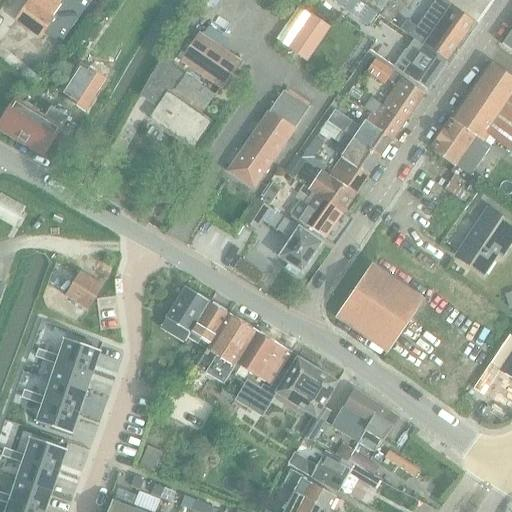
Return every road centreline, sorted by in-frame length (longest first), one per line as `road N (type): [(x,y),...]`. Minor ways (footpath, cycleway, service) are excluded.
road 1 (residential): [(290,326),(511,1)]
road 2 (residential): [(82,511),(134,368),(136,281),(154,244)]
road 3 (residential): [(509,467),(347,355),(290,326)]
road 4 (residential): [(154,244),(0,155)]
road 5 (residential): [(290,326),(154,244)]
